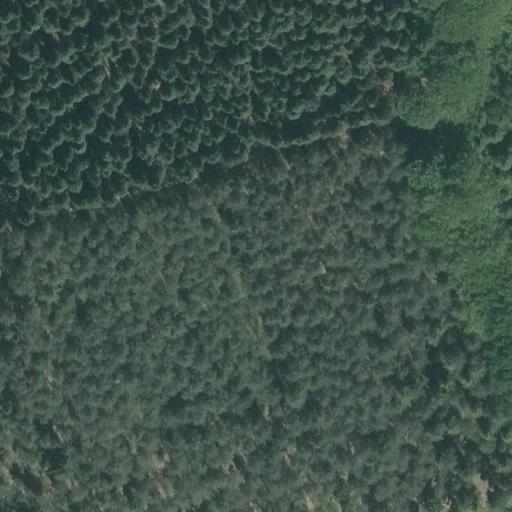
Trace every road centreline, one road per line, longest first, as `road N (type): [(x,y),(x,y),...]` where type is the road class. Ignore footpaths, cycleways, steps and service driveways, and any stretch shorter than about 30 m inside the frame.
road 1 (track): [(0,225),(409,117)]
road 2 (track): [(511,337),(409,117),(451,0)]
